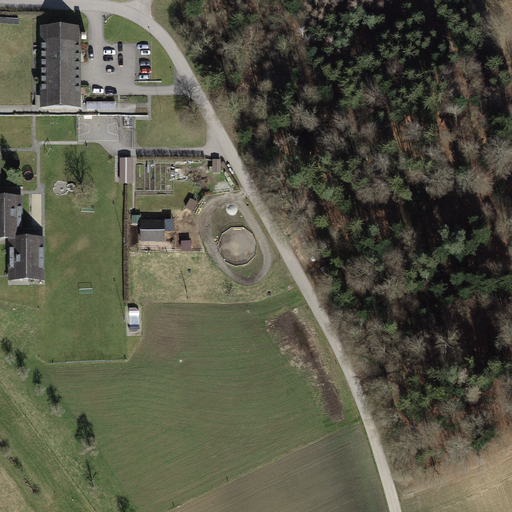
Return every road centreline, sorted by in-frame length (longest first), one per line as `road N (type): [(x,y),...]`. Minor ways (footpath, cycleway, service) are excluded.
road 1 (residential): [(395,511),(349,371),(179,58),(134,13),(0,0)]
road 2 (track): [(428,0),(458,67),(511,282)]
